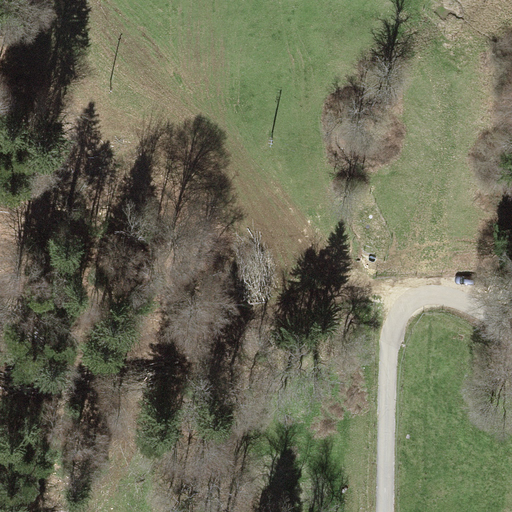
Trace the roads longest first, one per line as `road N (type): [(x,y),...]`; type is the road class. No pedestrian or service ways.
road 1 (track): [(419,285),(59,359),(0,357)]
road 2 (track): [(381,511),(391,331),(419,285),(511,283)]
